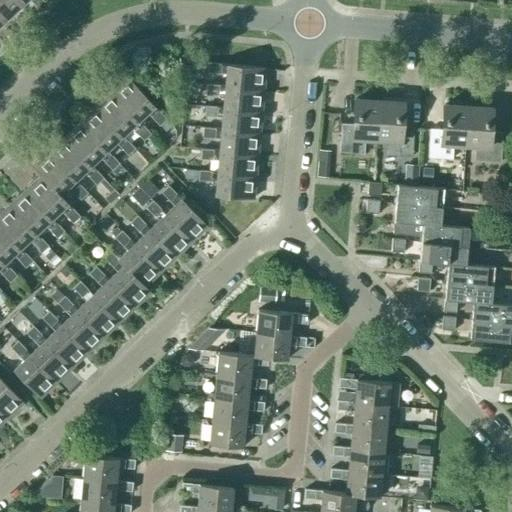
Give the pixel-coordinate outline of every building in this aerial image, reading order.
[(0,0),(0,17),(4,22),(22,5),(17,0),(0,0)] [(225,86),(263,90),(265,68),(209,63),(208,73),(226,74),(225,86)] [(111,93),(137,120),(146,112),(159,125),(166,119),(127,78),(111,93)] [(146,78),(136,84),(145,97),(155,90),(146,78)] [(263,90),(225,86),(207,85),(206,94),(224,96),(223,108),(261,111),(263,90)] [(150,134),(137,120),(111,93),(96,107),(122,135),(130,127),(143,140),(150,134)] [(376,140),(378,102),(354,100),(353,125),(341,124),(339,152),(363,154),(364,139),(376,140)] [(378,102),(376,140),(388,141),(387,155),(412,157),(413,128),(401,128),(402,103),(378,102)] [(261,111),(223,108),(205,106),(204,116),(222,117),(221,129),(259,133),(261,111)] [(464,145),(467,107),(443,106),(442,130),(429,129),(427,158),(452,159),(452,145),(464,145)] [(134,148),(122,135),(96,107),(80,122),(106,150),(115,142),(127,155),(134,148)] [(467,107),(464,145),(477,146),(476,161),(500,162),(502,134),(489,133),(491,109),(467,107)] [(118,163),(106,150),(80,122),(64,137),(90,165),(99,156),(111,170),(118,164),(118,163)] [(259,133),(221,129),(203,128),(202,137),(220,139),(219,151),(257,154),(259,133)] [(103,178),(90,165),(64,137),(48,152),(74,179),(83,171),(96,185),(103,178)] [(257,154),(219,151),(201,149),(200,159),(218,160),(217,172),(255,176),(257,154)] [(87,193),(74,179),(48,152),(32,168),(40,176),(58,195),(58,194),(67,186),(80,199),(87,193)] [(328,178),(330,161),(317,160),(316,177),(328,178)] [(111,170),(116,176),(123,169),(118,164),(111,170)] [(418,184),(418,164),(404,164),(404,184),(418,184)] [(199,171),(198,180),(216,182),(215,195),(253,199),(255,176),(217,172),(199,171)] [(79,216),(58,194),(58,195),(40,176),(25,190),(51,218),(60,210),(72,223),(79,216)] [(141,206),(158,190),(147,179),(130,195),(141,206)] [(379,196),(381,183),(368,182),(366,195),(379,196)] [(395,203),(442,208),(443,189),(397,184),(395,203)] [(165,214),(191,242),(207,226),(168,186),(161,192),(174,205),(165,214)] [(63,231),(51,218),(25,190),(9,205),(35,233),(44,225),(56,238),(63,231)] [(114,190),(104,198),(109,203),(118,195),(114,190)] [(378,214),(379,201),(366,200),(365,213),(378,214)] [(191,242),(165,214),(152,201),(145,207),(158,220),(149,229),(175,256),(191,242)] [(440,226),(440,225),(442,208),(395,203),(393,221),(406,222),(406,223),(422,224),(440,226)] [(48,246),(35,233),(9,205),(0,213),(0,226),(19,247),(28,239),(41,252),(47,246),(48,246)] [(175,256),(149,229),(137,216),(130,222),(142,236),(134,244),(159,271),(175,256)] [(392,234),(421,236),(422,224),(406,223),(406,222),(393,221),(392,234)] [(469,228),(440,225),(440,226),(422,224),(421,236),(420,242),(467,246),(469,228)] [(32,261),(19,247),(0,226),(0,258),(4,262),(12,254),(25,267),(32,261)] [(159,271),(134,244),(121,231),(114,237),(127,251),(118,259),(144,286),(159,271)] [(403,253),(404,240),(392,239),(391,252),(403,253)] [(465,264),(467,246),(420,242),(419,260),(431,261),(431,262),(447,263),(465,264)] [(41,252),(40,253),(46,260),(54,253),(47,246),(41,252)] [(144,286),(118,259),(117,260),(110,252),(104,258),(116,271),(108,280),(134,307),(150,292),(144,286)] [(16,275),(4,262),(0,258),(0,272),(9,282),(16,275)] [(430,274),(431,262),(431,261),(419,260),(417,273),(430,274)] [(494,267),(465,264),(447,263),(446,281),(492,285),(494,267)] [(134,307),(108,280),(95,266),(88,273),(101,286),(92,294),(118,322),(134,307)] [(429,292),(430,279),(417,277),(416,291),(429,292)] [(118,322),(92,294),(79,281),(72,288),(85,301),(76,309),(102,337),(118,322)] [(490,303),(492,285),(446,281),(444,299),(457,300),(457,301),(473,302),(490,303)] [(274,303),(276,288),(259,286),(257,301),(274,303)] [(102,337),(76,309),(64,296),(57,303),(69,316),(61,324),(87,352),(102,337)] [(455,313),(457,301),(457,300),(444,299),(443,311),(455,313)] [(511,304),(490,303),(473,302),(471,320),(511,323),(511,304)] [(289,336),(290,322),(307,324),(308,315),(257,310),(255,333),(289,336)] [(87,352),(61,324),(48,311),(41,318),(54,331),(45,339),(71,367),(87,352)] [(454,331),(455,318),(442,316),(441,330),(454,331)] [(511,342),(511,323),(471,320),(469,338),(511,342)] [(71,367),(45,339),(33,326),(25,333),(38,346),(30,354),(17,341),(16,341),(55,382),(71,367)] [(202,333),(197,338),(215,340),(225,330),(207,328),(202,333)] [(306,337),(289,336),(255,333),(253,355),(253,356),(268,357),(268,358),(286,359),(288,345),(305,347),(306,337)] [(39,398),(55,382),(16,341),(10,347),(22,360),(13,370),(39,398)] [(253,356),(253,355),(217,352),(215,375),(249,378),(250,364),(267,366),(268,358),(268,357),(253,356)] [(266,379),(249,378),(215,375),(213,398),(247,401),(247,400),(248,387),(265,389),(266,379)] [(354,402),(387,406),(397,407),(399,383),(339,378),(338,387),(355,389),(354,402)] [(0,411),(6,418),(22,403),(0,379),(0,411)] [(264,402),(247,400),(247,401),(213,398),(211,420),(244,424),(244,423),(246,410),(263,411),(264,402)] [(354,402),(337,400),(336,410),(353,411),(351,425),(385,428),(387,406),(354,402)] [(261,425),(244,423),(244,424),(211,420),(209,443),(242,447),(244,432),(260,434),(261,425)] [(351,425),(335,423),(334,432),(351,434),(349,447),(349,448),(383,451),(385,428),(351,425)] [(417,424),(417,431),(434,433),(435,426),(417,424)] [(180,452),(182,435),(166,434),(165,451),(180,452)] [(416,444),(416,453),(428,454),(429,446),(416,444)] [(349,448),(349,447),(332,446),(331,455),(348,457),(347,470),(347,471),(381,474),(383,451),(349,448)] [(115,481),(117,467),(134,469),(134,459),(84,455),(82,478),(115,481)] [(419,455),(418,465),(431,466),(432,457),(419,455)] [(347,471),(347,470),(330,468),(329,478),(346,479),(345,493),(355,494),(378,497),(381,474),(347,471)] [(132,482),(115,481),(82,478),(80,500),(113,503),(115,490),(131,492),(132,482)] [(196,507),(230,511),(232,487),(182,482),(181,492),(198,493),(196,507)] [(35,492),(32,496),(48,498),(50,487),(41,486),(35,492)] [(345,493),(304,489),(304,498),(320,500),(319,511),(353,511),(355,494),(345,493)] [(281,509),(283,491),(268,490),(267,508),(281,509)] [(129,511),(130,505),(113,503),(80,500),(78,511),(129,511)]
